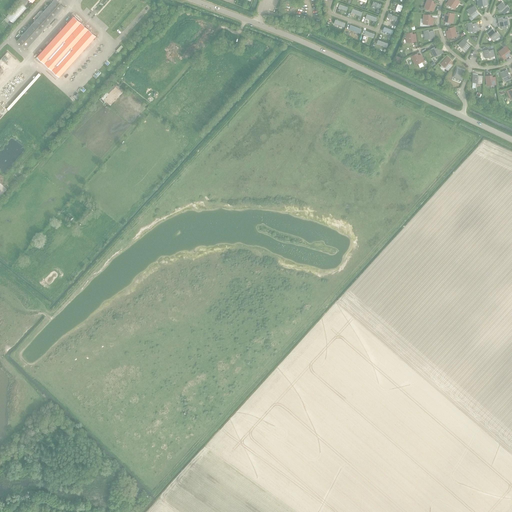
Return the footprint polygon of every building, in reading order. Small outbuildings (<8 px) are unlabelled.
[(53,0),(33,23),(42,31),(64,7),(56,0),(53,0)] [(426,0),(424,7),(433,10),(435,4),(429,2),(430,0),(426,0)] [(458,0),(456,0),(456,1),(454,0),(448,0),(447,3),(454,8),(459,1),(458,0)] [(507,5),(506,6),(502,2),(497,7),(504,14),(510,8),(507,5)] [(469,18),(471,20),(478,14),(475,10),(476,9),(474,5),(467,10),(471,16),(469,18)] [(443,21),(452,23),(454,14),(451,13),(450,15),(445,14),(443,21)] [(423,23),(432,24),(433,17),(427,17),(427,15),(424,14),(423,23)] [(37,56),(59,76),(96,35),(73,15),(37,56)] [(507,18),(502,19),(502,17),(497,18),(499,26),(509,24),(507,18)] [(477,23),(471,24),(471,22),(467,23),(468,31),(478,30),(477,23)] [(26,49),(42,31),(33,23),(17,41),(26,49)] [(446,31),(447,38),(456,36),(454,27),(451,27),(451,29),(446,31)] [(497,31),(496,32),(492,28),(487,33),(494,40),(500,35),(497,31)] [(433,31),(428,31),(428,30),(423,31),(424,39),(434,38),(433,31)] [(415,34),(409,35),(408,33),(405,33),(407,42),(416,41),(415,34)] [(467,41),(466,40),(468,38),(466,36),(464,38),(463,38),(458,44),(465,51),(470,46),(466,42),(467,41)] [(485,58),(494,56),(493,49),(494,49),(493,45),(490,46),(491,49),(487,50),(487,49),(483,50),(485,58)] [(434,57),(443,52),(439,46),(435,48),(434,47),(430,49),(434,57)] [(499,51),(504,59),(510,54),(507,51),(509,50),(506,46),(499,51)] [(415,64),(423,61),(420,54),(415,57),(414,55),(411,56),(415,64)] [(441,63),(448,69),(452,64),(449,61),(451,60),(447,56),(441,63)] [(454,77),(462,80),(463,76),(462,75),(464,70),(457,68),(454,77)] [(510,74),(509,75),(506,70),(500,72),(504,82),(511,78),(510,74)] [(472,82),(482,83),(482,76),(477,76),(477,74),(472,74),(472,82)] [(495,77),(489,78),(488,76),(485,76),(487,85),(496,84),(495,77)]
